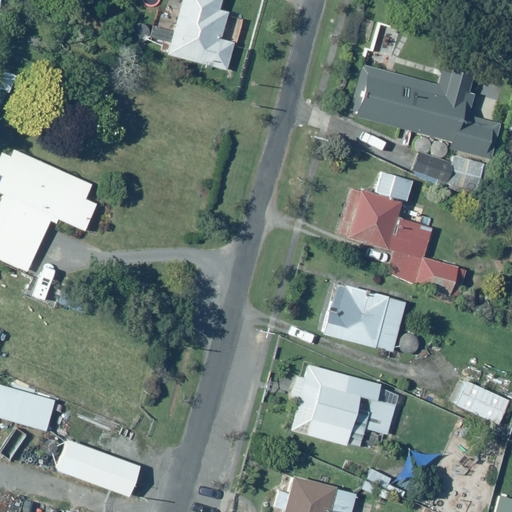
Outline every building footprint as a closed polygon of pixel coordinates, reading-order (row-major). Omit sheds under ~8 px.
[(219,0),(178,0),(165,53),(224,69),(231,45),(235,46),(242,20),(223,15),(225,9),(217,7),(219,0)] [(368,66),(355,115),(451,141),(448,151),(489,162),(498,127),(468,118),(474,98),(461,95),(463,88),(438,81),(437,85),(368,66)] [(511,135),(506,133),(500,153),(511,157),(511,135)] [(91,185),(14,150),(11,156),(0,150),(0,176),(0,191),(3,193),(0,198),(0,242),(30,256),(49,214),(83,229),(95,204),(85,199),(91,185)] [(483,163),(450,156),(443,185),(477,193),(483,163)] [(373,193),(350,187),(336,235),(394,251),(387,277),(448,294),(455,264),(421,255),(429,226),(396,217),(400,202),(404,203),(411,178),(379,170),(373,193)] [(332,280),(318,331),(391,352),(405,301),(332,280)] [(380,381),(304,361),(301,374),(292,372),(286,394),(294,396),(285,429),(357,448),(362,430),(385,437),(394,402),(376,398),(380,381)] [(40,373),(0,362),(0,396),(31,405),(40,373)] [(497,396),(463,379),(452,402),(496,422),(508,397),(499,393),(497,396)] [(123,434),(43,413),(34,449),(113,470),(123,434)] [(350,511),(357,493),(292,472),(286,490),(276,487),(269,505),(280,509),(279,511),(350,511)] [(85,511),(91,494),(47,483),(39,511),(85,511)] [(511,511),(511,501),(496,498),(492,511),(511,511)]
